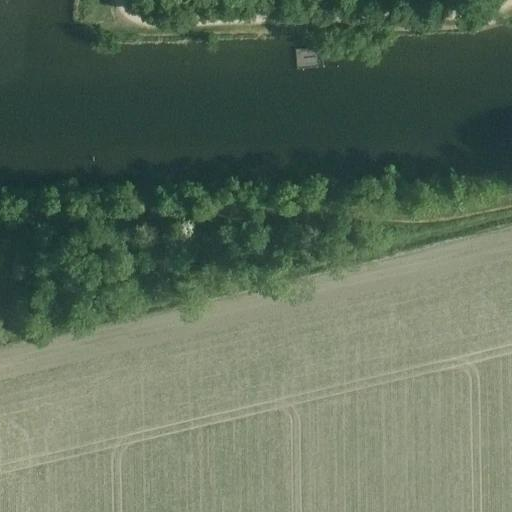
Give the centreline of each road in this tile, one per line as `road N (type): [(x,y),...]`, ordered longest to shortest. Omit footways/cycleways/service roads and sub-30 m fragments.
road 1 (track): [(0,313),(9,312),(29,215),(461,212),(511,200)]
road 2 (track): [(114,0),(120,14),(153,22),(488,14)]
